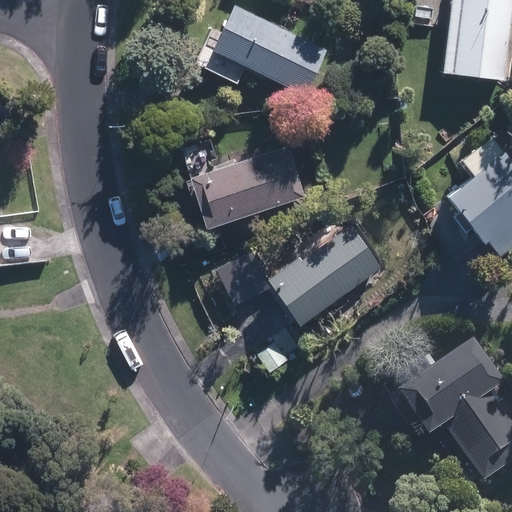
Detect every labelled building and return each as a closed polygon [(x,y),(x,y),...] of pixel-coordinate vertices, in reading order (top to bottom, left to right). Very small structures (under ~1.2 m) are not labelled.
[(511,0),(445,0),(438,76),(502,82),(507,22),(511,22),(511,0)] [(324,50),(228,7),(215,37),(206,33),(191,66),(235,85),(242,71),(303,98),(324,50)] [(511,165),(491,139),(457,166),(468,179),(442,199),(474,239),(481,248),(486,244),(497,259),(511,246),(511,165)] [(278,166),(273,151),(217,171),(206,141),(178,151),(189,181),(181,183),(200,234),(305,197),(292,161),(278,166)] [(347,221),(267,279),(253,251),(214,271),(233,308),(268,290),(296,329),(380,268),(347,221)] [(479,485),(511,460),(511,415),(503,404),(511,399),(467,340),(381,404),(412,445),(421,438),(424,442),(430,438),(467,487),(476,481),(479,485)] [(255,357),(266,373),(286,360),(275,344),(255,357)]
